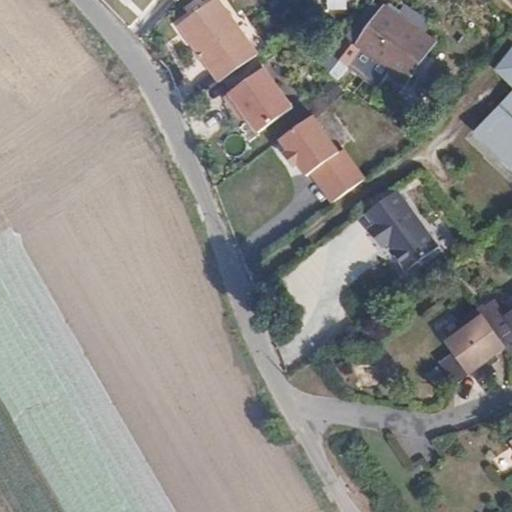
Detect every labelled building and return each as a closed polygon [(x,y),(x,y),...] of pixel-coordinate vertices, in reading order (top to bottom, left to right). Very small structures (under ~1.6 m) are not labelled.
[(219,82),(258,54),(219,0),(212,0),(178,25),(219,82)] [(435,44),(385,8),(358,47),(408,83),(435,44)] [(511,168),(511,49),(493,69),(511,86),(511,91),(473,132),(511,168)] [(263,69),(223,97),(232,110),(237,107),(244,116),(257,134),(292,108),(263,69)] [(237,107),(232,110),(239,119),(244,116),(237,107)] [(312,116),(279,140),(288,152),(284,155),(293,167),(297,164),(306,176),(310,173),(332,204),(364,180),(342,150),(338,153),(312,116)] [(436,250),(395,192),(363,215),(372,228),(366,232),(380,250),(385,246),(404,273),(436,250)] [(484,309),(480,311),(508,351),(511,355),(511,315),(506,319),(495,304),(485,310),(484,309)] [(457,386),(475,374),(498,358),(508,351),(480,311),(479,312),(461,325),(465,331),(448,344),(457,356),(443,366),(457,386)] [(498,358),(475,374),(483,384),(496,375),(492,369),(500,362),(498,358)]
